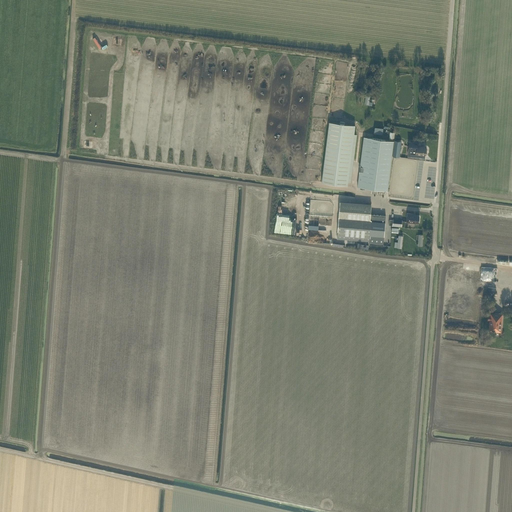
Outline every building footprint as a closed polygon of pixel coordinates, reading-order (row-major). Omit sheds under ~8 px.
[(329,122),(322,182),(347,185),(355,125),(344,124),(345,122),(340,121),(339,123),(329,122)] [(363,137),(357,187),(387,190),(391,157),(394,141),(363,137)] [(408,153),(408,156),(424,158),(425,155),(426,155),(427,147),(417,146),(417,143),(409,142),(408,153)] [(339,218),(337,232),(370,235),(369,244),(382,245),(383,245),(386,215),(371,214),(371,205),(340,203),(339,212),(339,218)] [(416,223),(416,222),(419,222),(419,216),(413,216),(413,215),(407,214),(407,222),(416,223)] [(490,313),(489,331),(501,332),(503,313),(494,313),(490,313)]
